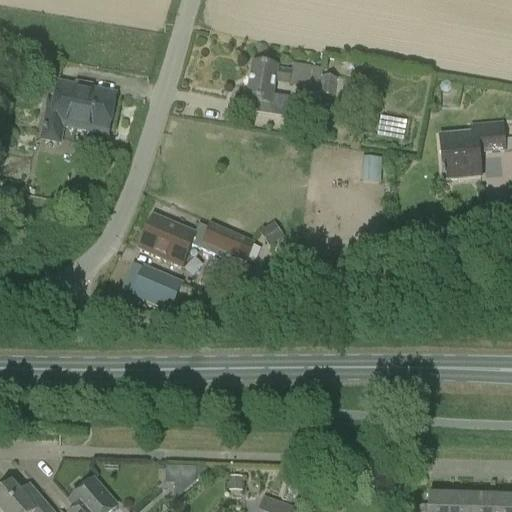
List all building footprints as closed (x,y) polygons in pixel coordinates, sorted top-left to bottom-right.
[(60,80),(63,66),(42,63),(40,76),(60,80)] [(291,73),(277,70),(252,66),(246,103),(255,105),(253,116),(284,121),(288,99),(272,97),(274,84),(318,92),(317,98),(345,102),(349,83),(320,78),(322,71),(292,66),(291,73)] [(60,147),(64,128),(107,137),(115,97),(58,86),(55,103),(46,101),(38,142),(60,147)] [(382,119),(379,132),(401,137),(404,124),(382,119)] [(469,127),(470,135),(438,138),(443,184),(480,180),(478,157),(505,155),(502,124),(469,127)] [(362,183),(382,184),(383,158),(364,157),(362,183)] [(181,271),(191,248),(224,262),(226,257),(246,266),(255,245),(210,226),(208,231),(198,227),(194,236),(153,218),(138,252),(181,271)] [(259,236),(269,250),(284,239),(274,225),(259,236)] [(143,270),(132,296),(171,312),(181,286),(143,270)] [(197,478),(198,469),(168,467),(168,477),(197,478)] [(70,511),(113,511),(117,509),(94,483),(70,503),(75,509),(70,511)] [(0,511),(50,511),(30,487),(20,496),(11,486),(10,487),(8,485),(4,484),(0,488),(0,511)] [(427,511),(449,511),(450,499),(428,498),(427,511)] [(292,511),(293,510),(263,499),(257,511),(292,511)] [(449,511),(471,511),(472,500),(450,499),(449,511)] [(471,511),(492,511),(493,500),(472,500),(471,511)] [(492,511),(511,511),(511,500),(493,500),(492,511)]
